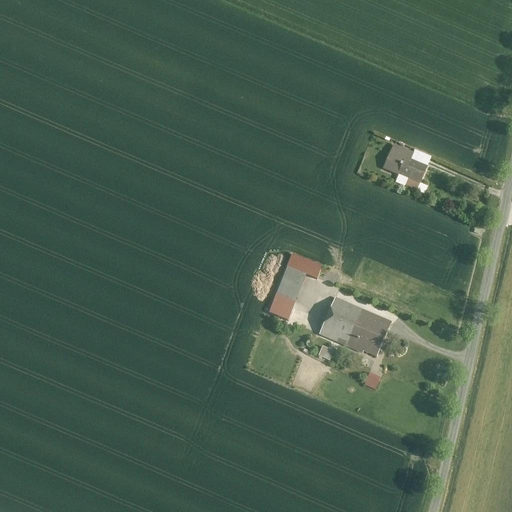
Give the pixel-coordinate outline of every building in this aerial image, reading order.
[(415,152),(395,144),(385,168),(421,182),(428,165),(412,159),(415,152)] [(309,278),(286,269),(271,313),(293,321),(309,278)] [(376,329),(391,335),(395,325),(337,301),(332,314),(327,312),(325,319),(329,321),(323,335),(338,342),(342,332),(346,334),(369,344),(376,329)] [(381,357),(391,335),(376,329),(369,344),(346,334),(341,344),(367,355),(368,352),(381,357)] [(338,354),(326,349),(323,356),(335,361),(338,354)] [(379,378),(374,376),(369,387),(374,389),(379,378)]
